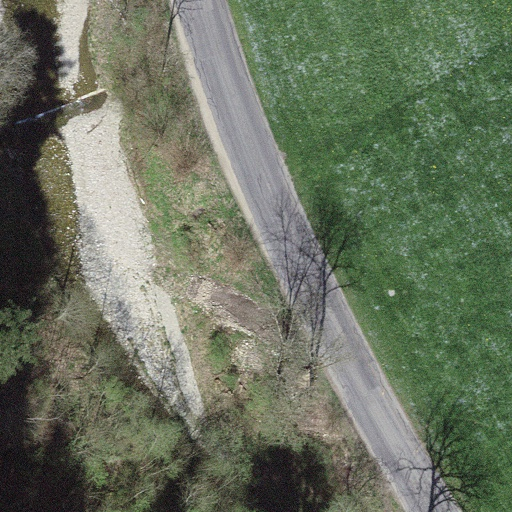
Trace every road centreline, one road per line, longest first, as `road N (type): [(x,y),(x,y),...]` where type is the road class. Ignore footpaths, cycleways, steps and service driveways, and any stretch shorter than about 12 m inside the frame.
road 1 (unclassified): [(198,0),(299,262),(433,511)]
road 2 (track): [(511,37),(264,184)]
